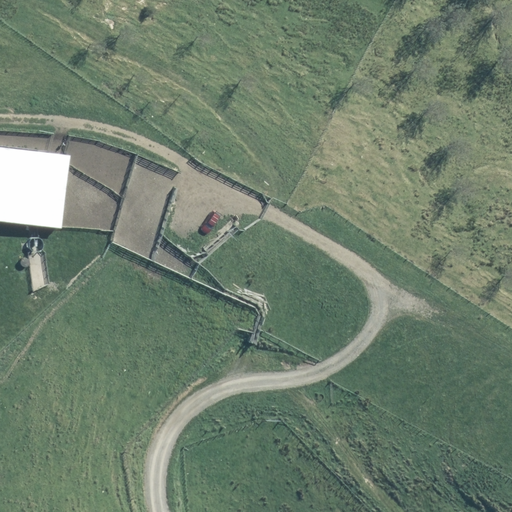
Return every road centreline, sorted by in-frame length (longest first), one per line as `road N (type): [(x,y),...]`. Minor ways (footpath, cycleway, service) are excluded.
road 1 (unclassified): [(160,511),(163,448),(180,417),(209,394),(283,379)]
road 2 (track): [(283,379),(394,511)]
